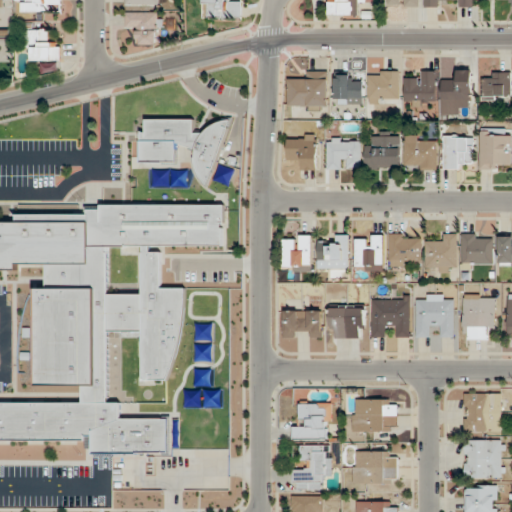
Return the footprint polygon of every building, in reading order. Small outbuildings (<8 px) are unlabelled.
[(25,13),(61,13),(61,0),(15,0),(16,2),(25,2),(25,13)] [(242,2),(231,2),(230,0),(203,0),(203,18),(242,18),(242,2)] [(367,0),(327,0),(328,16),(368,16),(367,0)] [(126,13),(126,30),(136,30),(136,44),(159,44),(159,13),(126,13)] [(33,49),(33,61),(61,61),(61,42),(51,42),(51,30),(26,30),(26,49),(33,49)] [(442,118),(473,118),(473,70),(455,70),(455,80),(442,80),(442,118)] [(329,72),(308,72),(308,81),(288,81),(288,109),(329,109),(329,72)] [(400,72),(369,72),(369,104),(400,104),(400,72)] [(436,72),(414,72),(414,79),(404,79),(404,104),(436,104),(436,72)] [(511,73),(491,73),(491,79),(482,79),(482,100),(511,100),(511,73)] [(363,104),(363,83),(354,83),(354,75),(335,75),(335,104),(363,104)] [(141,162),(177,162),(177,146),(183,146),(196,150),(196,177),(210,182),(230,122),(211,122),(207,134),(195,133),(195,120),(147,120),(147,131),(141,131),(141,162)] [(511,170),(511,129),(481,129),(481,169),(511,170)] [(401,169),(401,134),(375,134),(375,143),(366,143),(366,169),(401,169)] [(318,169),(318,136),(288,136),(288,159),(298,159),(298,169),(318,169)] [(405,170),(439,170),(439,137),(405,137),(405,170)] [(445,169),(465,169),(465,162),(474,162),(474,137),(445,137),(445,169)] [(327,169),(361,169),(361,139),(327,139),(327,169)] [(234,171),(220,166),(215,180),(229,185),(234,171)] [(0,267),(48,266),(49,289),(35,290),(39,388),(83,386),(83,400),(0,404),(0,442),(91,439),(91,457),(171,453),(170,418),(121,420),(121,406),(110,402),(107,334),(143,332),(145,380),(165,379),(196,288),(163,289),(161,254),(152,251),(151,248),(225,245),(223,203),(102,208),(102,209),(90,209),(88,215),(0,219),(0,267)] [(458,272),(459,234),(438,234),(438,243),(426,243),(426,272),(458,272)] [(462,265),(494,266),(494,235),(463,234),(462,265)] [(338,244),(318,244),(318,269),(349,269),(349,235),(338,235),(338,244)] [(422,235),(390,235),(390,267),(422,267),(422,235)] [(313,236),(285,236),(285,272),(313,272),(313,236)] [(385,236),(356,236),(356,271),(385,271),(385,236)] [(464,329),(497,329),(497,295),(464,295),(464,329)] [(417,338),(429,338),(429,328),(441,328),(441,338),(455,338),(455,301),(446,301),(446,296),(416,296),(417,338)] [(411,338),(411,300),(373,300),(373,338),(384,338),(384,328),(398,328),(398,338),(411,338)] [(365,308),(331,307),(331,338),(365,339),(365,308)] [(307,338),(324,338),(324,311),(285,311),(285,339),(299,339),(299,332),(307,332),(307,338)] [(465,432),(503,432),(503,393),(465,393),(465,432)] [(354,431),(399,431),(399,399),(354,399),(354,431)] [(331,439),(331,404),(299,404),(299,416),(294,416),(294,440),(331,439)] [(506,440),(466,440),(466,479),(506,479),(506,440)] [(332,476),(332,446),(302,446),(302,469),(293,469),(293,488),(323,488),(323,476),(332,476)] [(355,482),(399,482),(399,452),(355,452),(355,482)] [(498,511),(499,486),(466,486),(465,511),(498,511)] [(322,511),(323,496),(293,496),(292,511),(322,511)] [(398,511),(398,502),(352,502),(352,511),(398,511)]
